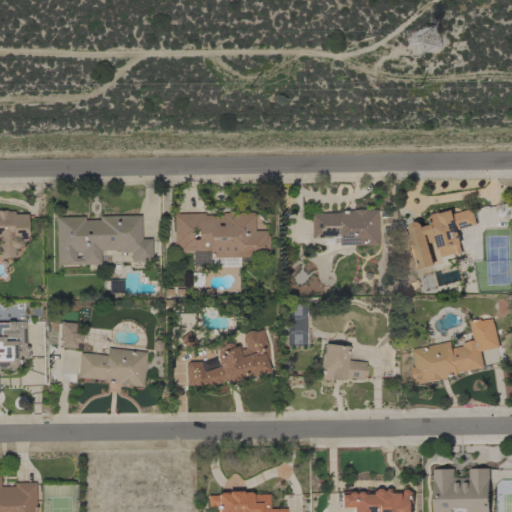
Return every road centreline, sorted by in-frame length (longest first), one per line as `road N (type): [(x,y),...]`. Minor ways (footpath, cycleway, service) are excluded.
road 1 (residential): [(0,433),(511,425)]
road 2 (residential): [(511,159),(0,166)]
